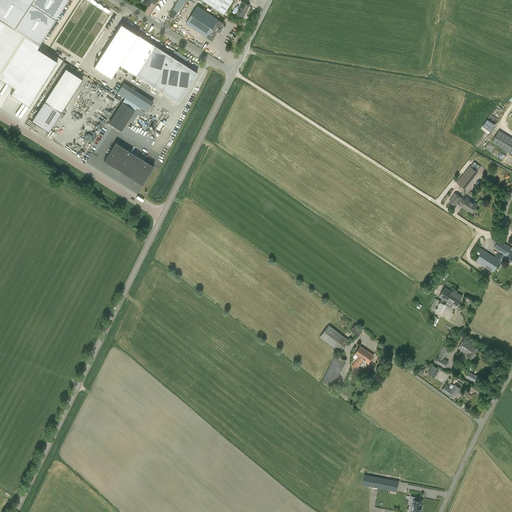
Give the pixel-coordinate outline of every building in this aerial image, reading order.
[(0,0),(0,18),(39,44),(67,0),(0,0)] [(178,0),(168,15),(174,19),(185,0),(178,0)] [(202,0),(224,14),(233,1),(237,2),(238,0),(202,0)] [(249,5),(242,2),(237,13),(244,17),(249,5)] [(186,23),(207,37),(212,39),(223,22),(218,19),(197,5),(186,23)] [(64,47),(83,58),(89,47),(87,46),(89,42),(90,39),(88,38),(82,48),(79,46),(81,44),(72,39),(70,37),(67,42),(67,43),(64,47)] [(197,72),(154,45),(135,75),(178,102),(197,72)] [(146,111),(153,101),(122,82),(116,93),(146,111)] [(44,101),(31,120),(48,131),(61,112),(44,101)] [(122,102),(109,123),(121,131),(135,110),(122,102)] [(483,126),(491,132),(496,125),(494,124),(497,119),(490,114),(483,126)] [(511,137),(499,130),(492,142),(511,154),(511,137)] [(153,166),(115,142),(104,160),(142,184),(153,166)] [(472,163),(470,167),(457,183),(464,189),(477,172),(476,172),(479,168),(472,163)] [(455,207),(457,203),(460,198),(454,195),(449,203),(455,207)] [(464,201),(460,198),(457,203),(461,205),(460,206),(472,214),(478,205),(466,198),(464,201)] [(498,241),(494,248),(506,256),(508,253),(510,255),(509,257),(511,258),(511,247),(504,242),(503,244),(498,241)] [(481,253),(476,260),(494,272),(501,261),(480,247),(478,251),(481,253)] [(500,260),(504,255),(499,252),(495,257),(500,260)] [(444,287),(439,296),(447,300),(457,305),(462,296),(452,290),(452,291),(444,287)] [(442,314),(446,305),(440,302),(437,307),(440,301),(435,298),(430,307),(442,314)] [(350,330),(358,336),(363,330),(355,324),(350,330)] [(320,336),(340,352),(349,340),(329,325),(320,336)] [(478,348),(473,344),(464,338),(458,348),(467,354),(466,354),(471,358),(478,348)] [(360,346),(355,354),(353,357),(357,360),(352,366),(356,369),(359,365),(361,366),(363,363),(362,362),(363,359),(368,363),(374,355),(360,346)] [(444,346),(435,362),(445,368),(448,361),(444,358),(449,349),(444,346)] [(347,360),(335,354),(322,381),(333,387),(347,360)] [(428,374),(434,378),(440,369),(433,365),(428,374)] [(451,390),(449,388),(448,387),(449,386),(446,384),(441,390),(453,398),(460,388),(455,384),(451,390)] [(401,499),(396,498),(397,492),(399,481),(364,474),(362,485),(388,490),(387,496),(378,495),(376,504),(400,509),(401,499)] [(414,497),(412,505),(410,505),(408,511),(418,511),(421,498),(414,497)]
